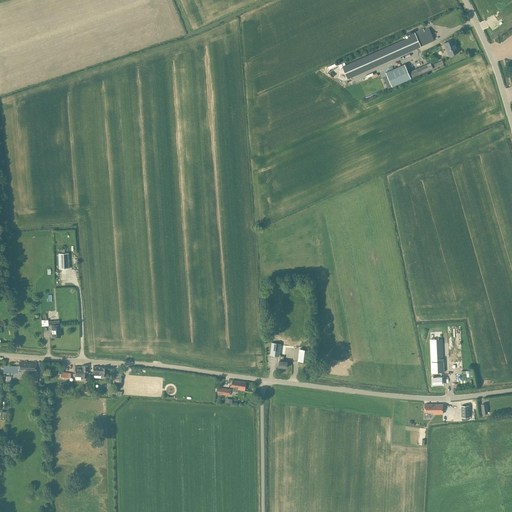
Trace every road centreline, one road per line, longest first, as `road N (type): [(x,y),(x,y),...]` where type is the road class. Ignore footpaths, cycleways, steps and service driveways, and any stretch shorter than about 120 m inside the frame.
road 1 (unclassified): [(0,353),(263,380)]
road 2 (unclassified): [(263,380),(424,397),(511,389)]
road 3 (unclassified): [(511,124),(465,0)]
road 4 (unclassified): [(261,511),(263,380)]
